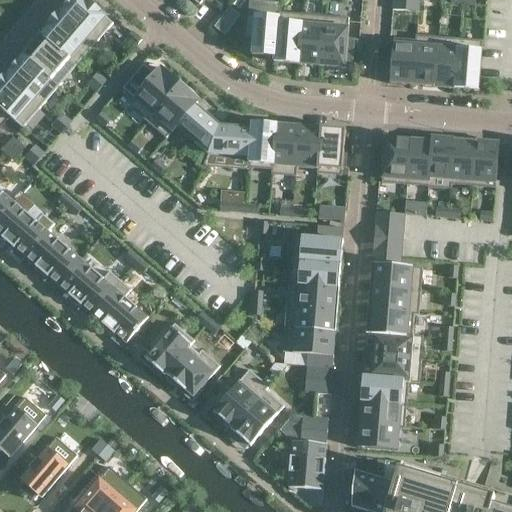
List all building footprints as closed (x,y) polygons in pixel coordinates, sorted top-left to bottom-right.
[(113,25),(84,0),(71,0),(59,14),(95,46),(113,25)] [(418,14),(419,1),(408,0),(393,0),(392,12),(418,14)] [(78,66),(95,46),(59,14),(41,35),(78,66)] [(298,66),(302,16),(278,14),(278,19),(274,59),(274,64),(298,66)] [(321,68),(325,18),(302,16),(298,66),(321,68)] [(274,59),(278,19),(255,17),(255,19),(248,18),(246,39),(254,39),(252,58),(267,59),(274,59)] [(349,20),(325,18),(321,68),(344,70),(345,64),(352,64),(354,41),(347,41),(349,20)] [(136,48),(141,42),(132,34),(127,40),(136,48)] [(60,87),(78,66),(41,35),(23,56),(60,87)] [(412,87),(416,37),(415,37),(415,42),(394,40),(390,86),(412,87)] [(434,89),(438,39),(416,37),(412,87),(434,89)] [(456,91),(460,41),(438,39),(434,89),(456,91)] [(479,78),(482,43),(460,41),(456,91),(478,93),(478,90),(479,78)] [(60,87),(23,56),(6,76),(42,108),(60,87)] [(147,124),(180,86),(161,70),(128,108),(147,124)] [(97,74),(92,81),(101,88),(107,82),(97,74)] [(0,107),(24,128),(42,108),(6,76),(0,82),(0,107)] [(96,95),(101,88),(92,81),(87,87),(96,95)] [(176,128),(196,106),(199,102),(180,86),(147,124),(166,140),(176,128)] [(208,156),(220,127),(198,108),(196,106),(176,128),(208,156)] [(23,130),(24,128),(0,107),(0,129),(10,118),(23,130)] [(105,128),(111,122),(101,114),(96,120),(105,128)] [(66,130),(71,123),(62,116),(57,122),(66,130)] [(61,136),(66,130),(57,122),(51,128),(61,136)] [(272,177),(276,127),(252,125),(252,130),(249,159),(249,170),(271,172),(271,177),(272,177)] [(249,159),(252,130),(220,127),(208,156),(249,159)] [(295,178),(299,128),(276,127),(272,177),(295,178)] [(318,176),(322,130),(299,128),(295,178),(296,179),(297,169),(317,171),(317,175),(318,176)] [(343,155),(345,132),(322,130),(318,176),(342,177),(342,170),(346,170),(347,156),(343,155)] [(450,191),(454,141),(431,139),(431,143),(427,189),(427,190),(450,191)] [(404,187),(408,141),(385,140),(382,185),(404,187)] [(128,148),(137,156),(142,149),(133,141),(128,148)] [(427,189),(431,143),(408,141),(404,187),(427,189)] [(473,188),(476,143),(454,141),(450,191),(451,192),(451,187),(473,188)] [(497,165),(499,145),(476,143),(473,188),(495,190),(497,165)] [(35,147),(30,153),(39,161),(44,155),(35,147)] [(39,161),(30,153),(24,159),(33,167),(39,161)] [(151,168),(161,175),(166,169),(156,161),(151,168)] [(0,219),(13,204),(0,192),(0,219)] [(63,196),(58,202),(67,210),(72,203),(63,196)] [(82,211),(72,203),(67,210),(76,217),(82,211)] [(0,237),(25,259),(53,225),(43,216),(37,223),(13,204),(0,219),(0,237)] [(246,215),(247,207),(234,206),(234,214),(246,215)] [(259,208),(247,207),(246,215),(258,216),(259,208)] [(318,221),(344,223),(345,211),(319,208),(318,221)] [(405,216),(417,217),(418,209),(406,208),(405,216)] [(292,219),(292,211),(280,210),(279,218),(292,219)] [(304,212),(292,211),(292,219),(304,220),(304,212)] [(447,220),(448,212),(436,211),(435,219),(447,220)] [(460,213),(448,212),(447,220),(459,221),(460,213)] [(403,229),(404,216),(376,214),(375,227),(403,229)] [(480,223),(492,224),(493,215),(480,215),(480,223)] [(260,224),(259,236),(267,236),(268,224),(260,224)] [(54,226),(53,225),(25,259),(59,288),(81,262),(48,233),(54,226)] [(402,242),(403,229),(375,227),(374,240),(402,242)] [(318,228),(317,241),(292,239),(291,262),(341,266),(344,230),(318,228)] [(401,255),(402,242),(374,240),(373,253),(401,255)] [(134,267),(139,261),(130,253),(125,259),(134,267)] [(400,268),(401,255),(373,253),(372,265),(400,268)] [(256,273),(264,273),(265,261),(257,260),(256,273)] [(139,261),(134,267),(143,275),(148,269),(139,261)] [(92,317),(121,283),(110,273),(103,281),(81,262),(59,288),(92,317)] [(339,289),(341,266),(291,262),(289,285),(339,289)] [(422,270),(400,268),(372,265),(370,289),(421,293),(422,270)] [(457,281),(458,268),(450,268),(449,280),(457,281)] [(131,292),(121,283),(92,317),(126,346),(136,334),(136,335),(140,331),(139,331),(149,320),(125,299),(131,292)] [(337,312),(339,289),(289,285),(287,308),(337,312)] [(419,317),(421,293),(370,289),(368,312),(414,316),(419,317)] [(254,293),(253,305),(261,306),(262,294),(254,293)] [(455,309),(456,297),(448,296),(447,308),(455,309)] [(261,318),(261,306),(253,305),(253,317),(261,318)] [(335,335),(337,312),(287,308),(285,331),(335,335)] [(412,337),(414,316),(368,312),(366,336),(372,336),(423,340),(423,338),(412,337)] [(205,328),(211,322),(202,314),(196,321),(205,328)] [(220,330),(211,322),(205,328),(215,336),(220,330)] [(166,376),(190,349),(194,343),(175,326),(145,360),(165,378),(166,376)] [(452,342),(453,329),(445,329),(444,341),(452,342)] [(332,370),(335,335),(285,331),(283,354),(307,356),(306,368),(307,368),(332,370)] [(421,362),(423,340),(372,336),(371,358),(421,362)] [(451,354),(452,342),(444,341),(443,353),(451,354)] [(199,356),(190,349),(166,376),(186,393),(193,399),(220,369),(202,353),(199,356)] [(419,384),(421,362),(371,358),(369,379),(419,384)] [(15,361),(6,372),(12,377),(22,366),(15,361)] [(333,371),(332,370),(307,368),(305,394),(331,397),(333,371)] [(231,429),(267,388),(249,372),(213,414),(231,429)] [(448,387),(449,375),(441,374),(440,386),(448,387)] [(419,386),(419,384),(369,379),(363,379),(361,402),(406,406),(408,385),(419,386)] [(447,399),(448,387),(440,386),(439,398),(447,399)] [(269,389),(267,388),(231,429),(230,431),(250,448),(284,408),(266,392),(269,389)] [(58,397),(48,408),(55,414),(64,403),(58,397)] [(24,400),(0,428),(0,450),(10,459),(46,418),(24,400)] [(404,430),(406,406),(361,402),(359,426),(404,430)] [(288,490),(323,492),(328,421),(302,419),(300,444),(292,443),(288,490)] [(445,432),(446,420),(438,419),(437,431),(445,432)] [(404,430),(359,426),(357,449),(398,453),(400,430),(404,430)] [(56,440),(20,481),(42,499),(77,458),(56,440)] [(101,441),(92,452),(98,458),(108,447),(101,441)] [(442,459),(444,447),(435,446),(434,459),(442,459)] [(108,447),(98,458),(105,464),(114,453),(108,447)] [(386,511),(511,511),(511,495),(485,488),(484,488),(466,482),(465,482),(401,463),(394,485),(386,511)] [(109,469),(73,510),(75,511),(104,511),(128,485),(109,469)] [(355,473),(352,509),(361,511),(386,511),(394,485),(355,473)] [(128,485),(104,511),(137,511),(147,502),(128,485)] [(161,489),(152,499),(158,505),(168,494),(161,489)]
